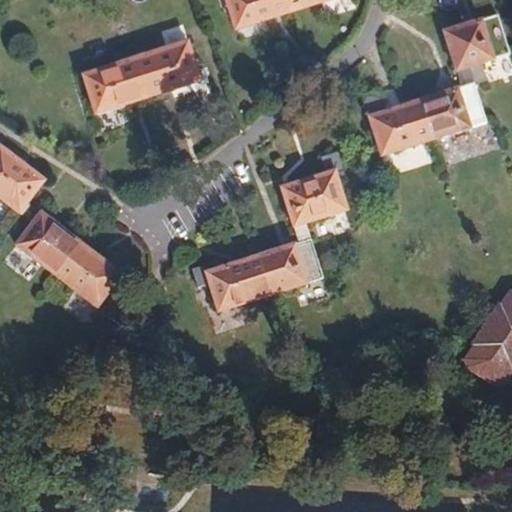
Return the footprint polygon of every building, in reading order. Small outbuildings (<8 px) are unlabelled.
[(285,12),(280,0),(223,0),(233,29),(285,12)] [(280,0),(285,12),(320,0),(280,0)] [(441,33),(453,71),(468,67),(480,63),(507,53),(495,15),(441,33)] [(185,44),(132,60),(146,100),(198,83),(185,44)] [(146,100),(132,60),(78,77),(92,117),(146,100)] [(480,63),(468,67),(474,86),(486,81),(480,63)] [(468,67),(453,71),(459,90),(420,103),(432,142),(485,124),(474,86),(468,67)] [(367,119),(385,114),(380,96),(362,101),(367,119)] [(432,142),(420,103),(385,114),(367,119),(379,159),(432,142)] [(0,152),(0,203),(31,226),(38,215),(26,206),(41,184),(0,152)] [(333,173),(337,186),(348,182),(338,154),(318,160),(323,176),(333,173)] [(291,230),(306,226),(346,212),(337,186),(333,173),(323,176),(279,190),(291,230)] [(38,215),(31,226),(14,249),(55,279),(78,246),(38,215)] [(323,281),(306,226),(291,230),(296,245),(257,259),(269,298),(323,281)] [(78,246),(55,279),(95,310),(120,278),(78,246)] [(217,314),(269,298),(257,259),(207,275),(205,276),(208,288),(217,314)] [(197,293),(208,288),(205,276),(207,275),(204,269),(191,273),(197,293)] [(496,310),(471,348),(473,350),(465,362),(467,371),(491,387),(497,386),(507,371),(509,373),(511,369),(511,296),(509,297),(499,312),(496,310)]
